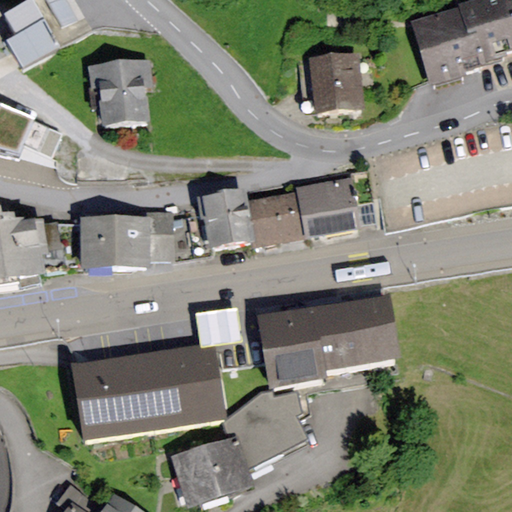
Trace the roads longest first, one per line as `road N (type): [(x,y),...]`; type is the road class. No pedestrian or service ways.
road 1 (secondary): [(0,323),(511,243)]
road 2 (residential): [(327,150),(289,174),(143,197),(64,199),(0,189)]
road 3 (residential): [(327,150),(296,143),(259,119),(144,0)]
road 4 (residential): [(511,100),(380,144),(327,150)]
